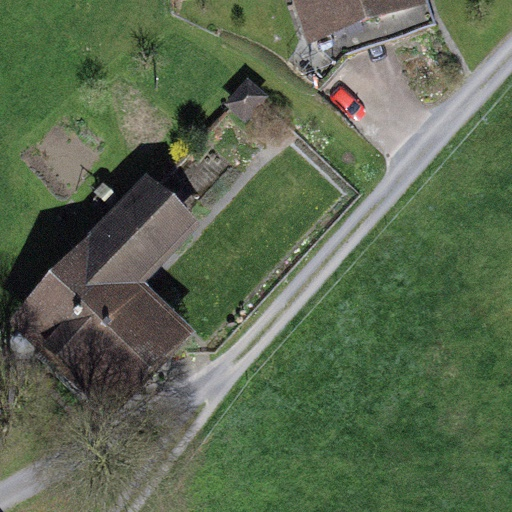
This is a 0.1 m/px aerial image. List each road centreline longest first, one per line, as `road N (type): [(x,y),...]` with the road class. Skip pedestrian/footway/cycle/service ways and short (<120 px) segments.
road 1 (track): [(511,61),(233,369),(123,511)]
road 2 (track): [(0,495),(165,405),(212,396)]
